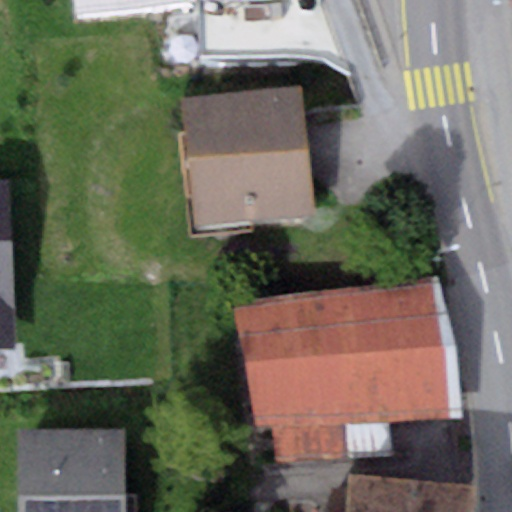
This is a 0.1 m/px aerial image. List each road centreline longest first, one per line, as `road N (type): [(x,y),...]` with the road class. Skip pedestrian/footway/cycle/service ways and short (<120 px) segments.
road 1 (primary): [(493,318),(451,153),(433,0)]
road 2 (primary): [(511,445),(493,318)]
